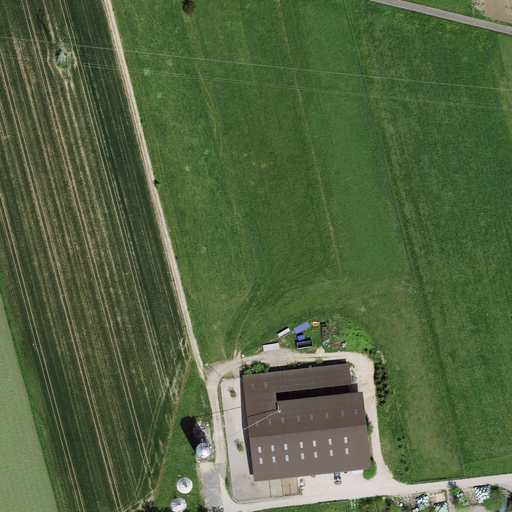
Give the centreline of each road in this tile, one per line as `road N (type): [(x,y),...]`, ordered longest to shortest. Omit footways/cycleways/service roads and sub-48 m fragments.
road 1 (unknown): [(385,493),(369,378),(355,357),(244,364),(213,385),(221,492),(230,505),(261,508)]
road 2 (track): [(511,31),(383,0)]
